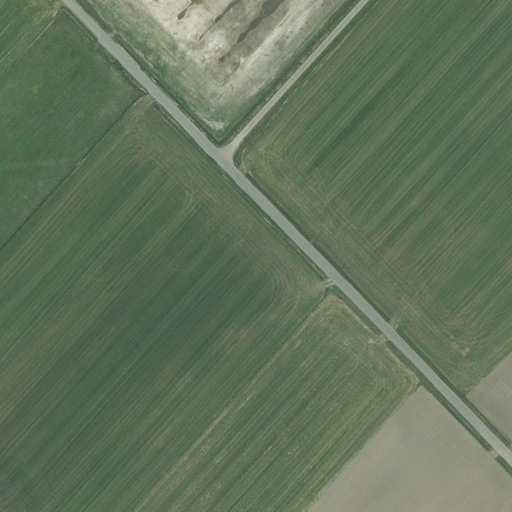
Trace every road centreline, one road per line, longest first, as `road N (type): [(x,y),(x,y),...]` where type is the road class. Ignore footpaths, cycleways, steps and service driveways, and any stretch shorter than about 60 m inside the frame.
road 1 (unclassified): [(228,160),(511,458)]
road 2 (unclassified): [(72,0),(228,160)]
road 3 (unclassified): [(228,160),(375,0)]
